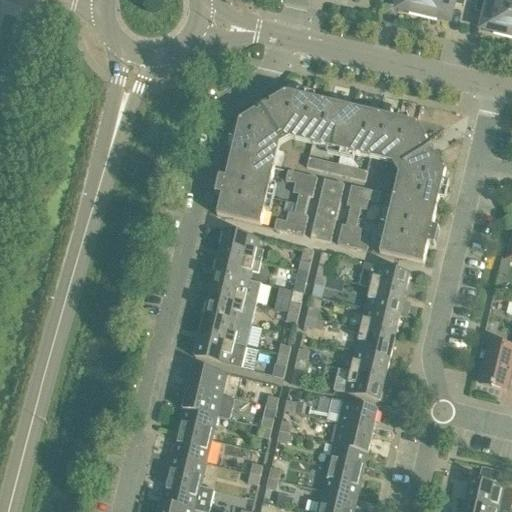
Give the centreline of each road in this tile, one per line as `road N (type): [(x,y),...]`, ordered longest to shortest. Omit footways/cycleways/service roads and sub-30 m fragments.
road 1 (residential): [(120,511),(214,119),(237,88),(269,65),(278,35)]
road 2 (tertiary): [(13,511),(135,55)]
road 3 (residential): [(444,412),(430,365),(478,163)]
road 4 (residential): [(278,35),(496,87)]
road 5 (residential): [(0,153),(45,0)]
